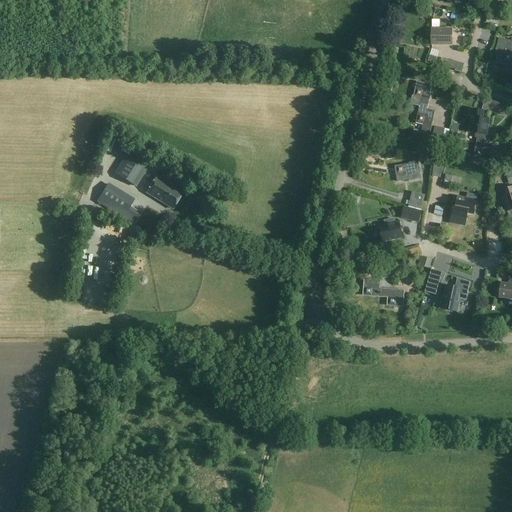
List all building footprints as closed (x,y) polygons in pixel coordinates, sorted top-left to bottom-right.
[(477,14),(480,1),(474,0),(469,0),(467,11),(477,14)] [(453,46),(453,29),(432,29),(432,46),(453,46)] [(498,48),(494,67),(509,70),(511,58),(511,44),(509,44),(507,43),(507,42),(499,40),(497,48),(498,48)] [(435,65),(437,58),(430,56),(428,62),(435,65)] [(461,73),(463,64),(448,60),(446,68),(456,71),(461,73)] [(424,105),(429,106),(430,101),(428,100),(431,86),(417,83),(413,97),(420,99),(419,104),(421,104),(421,102),(424,103),(424,105)] [(481,109),(488,112),(492,101),(484,98),(481,109)] [(427,111),(429,106),(424,105),(424,103),(421,102),(421,104),(419,104),(418,109),(419,110),(416,124),(423,125),(422,130),(429,132),(434,112),(427,111)] [(481,140),(485,141),(486,135),(485,135),(488,120),(482,119),(483,111),(474,110),(470,133),(477,134),(476,139),(479,140),(479,138),(481,138),(481,140)] [(485,145),(485,141),(481,140),(481,138),(479,138),(479,140),(476,139),(476,144),(474,158),(490,161),(492,147),(485,145)] [(115,141),(109,139),(104,153),(110,155),(115,141)] [(137,188),(148,169),(126,156),(115,175),(137,188)] [(445,158),(435,157),(432,177),(440,178),(441,172),(443,172),(445,158)] [(416,172),(415,164),(395,167),(397,182),(421,178),(420,171),(416,172)] [(445,176),(444,183),(451,184),(452,178),(445,176)] [(169,208),(179,192),(154,177),(145,193),(169,208)] [(134,225),(141,214),(131,208),(136,200),(109,184),(97,203),(134,225)] [(511,187),(505,190),(506,195),(501,197),(506,213),(511,211),(511,187)] [(409,207),(422,210),(425,196),(413,193),(409,207)] [(454,203),(451,218),(466,221),(467,218),(467,215),(473,216),(476,202),(459,199),(458,204),(454,203)] [(406,207),(403,218),(419,222),(422,212),(406,207)] [(394,223),(393,219),(384,221),(385,225),(379,226),(382,242),(403,237),(399,222),(394,223)] [(422,257),(419,265),(431,269),(433,260),(422,257)] [(432,270),(426,292),(437,296),(444,274),(432,270)] [(440,310),(457,312),(459,298),(466,299),(468,282),(456,279),(454,288),(445,286),(443,300),(441,300),(440,310)] [(511,280),(509,280),(508,285),(501,284),(499,298),(511,299),(511,280)] [(404,292),(383,290),(379,290),(379,282),(365,281),(363,297),(384,298),(388,299),(387,307),(403,308),(404,292)]
